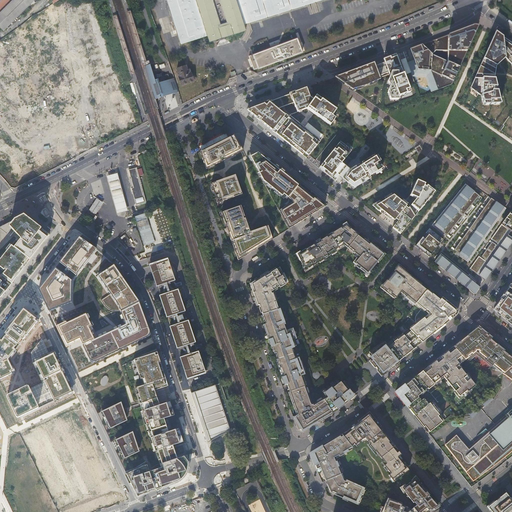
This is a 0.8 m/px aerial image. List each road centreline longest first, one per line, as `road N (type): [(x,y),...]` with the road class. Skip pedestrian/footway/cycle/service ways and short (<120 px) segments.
road 1 (residential): [(295,449),(235,278),(348,204)]
road 2 (residential): [(206,477),(149,297),(116,253),(73,223)]
road 3 (secondary): [(223,95),(468,0)]
road 4 (residential): [(135,509),(28,283)]
road 5 (residential): [(295,449),(477,309)]
road 6 (secondary): [(41,185),(223,95)]
road 7 (unclassified): [(223,95),(231,110),(348,204)]
road 8 (residential): [(348,204),(477,309)]
